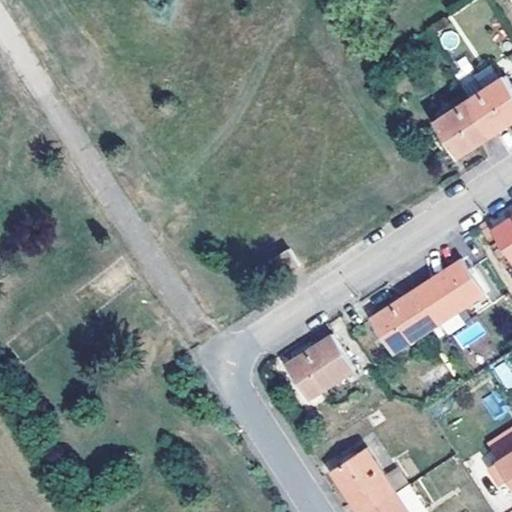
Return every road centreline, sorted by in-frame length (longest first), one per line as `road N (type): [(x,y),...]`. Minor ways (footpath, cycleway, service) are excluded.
road 1 (residential): [(511,174),(221,366)]
road 2 (residential): [(315,511),(221,366)]
